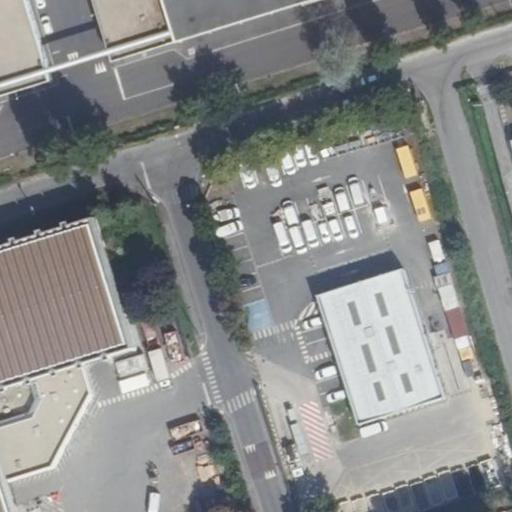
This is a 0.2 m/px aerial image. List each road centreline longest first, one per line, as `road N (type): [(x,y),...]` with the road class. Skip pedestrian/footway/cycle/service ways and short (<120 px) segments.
road 1 (unclassified): [(276,511),(161,153)]
road 2 (unclassified): [(511,37),(161,153)]
road 3 (unclassified): [(161,153),(0,205)]
